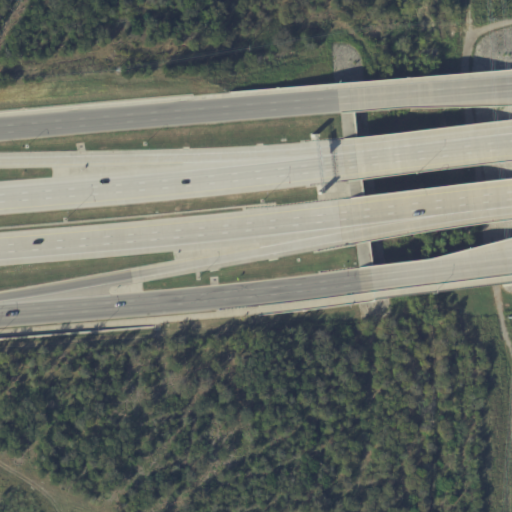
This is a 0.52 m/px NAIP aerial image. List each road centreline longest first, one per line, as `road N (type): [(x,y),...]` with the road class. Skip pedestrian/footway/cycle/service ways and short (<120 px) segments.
road 1 (residential): [(176,298),(179,336),(223,369),(230,391),(233,445),(206,493),(169,502),(135,492),(58,423),(0,407)]
road 2 (secondary): [(0,311),(370,280)]
road 3 (motorway): [(358,159),(0,193)]
road 4 (motorway): [(358,159),(0,160)]
road 5 (motorway): [(0,246),(355,215)]
road 6 (secondary): [(348,100),(0,128)]
road 7 (motorway): [(0,297),(341,236)]
road 8 (secondary): [(511,89),(348,100)]
road 9 (motorway): [(355,215),(511,199)]
road 10 (motorway): [(511,141),(358,159)]
road 11 (secondary): [(370,280),(511,259)]
road 12 (motorway): [(341,236),(463,205)]
